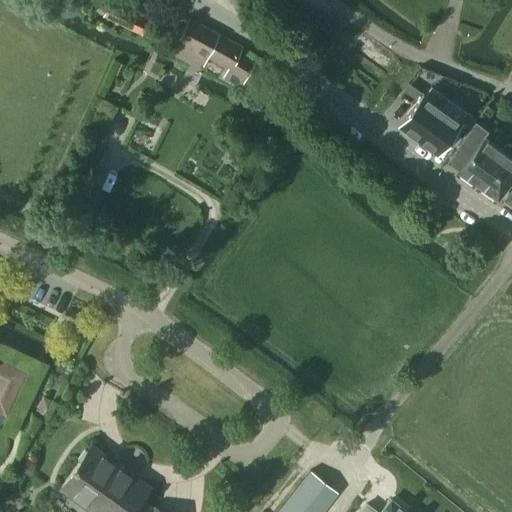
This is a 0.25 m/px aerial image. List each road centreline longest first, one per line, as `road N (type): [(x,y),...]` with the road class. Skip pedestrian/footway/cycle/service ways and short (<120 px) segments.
road 1 (residential): [(143,314),(117,353),(122,371),(239,455),(266,443),(274,416),(164,333)]
road 2 (secondary): [(511,224),(215,12),(187,0)]
road 3 (residential): [(511,99),(326,0)]
road 4 (residential): [(143,314),(0,241)]
